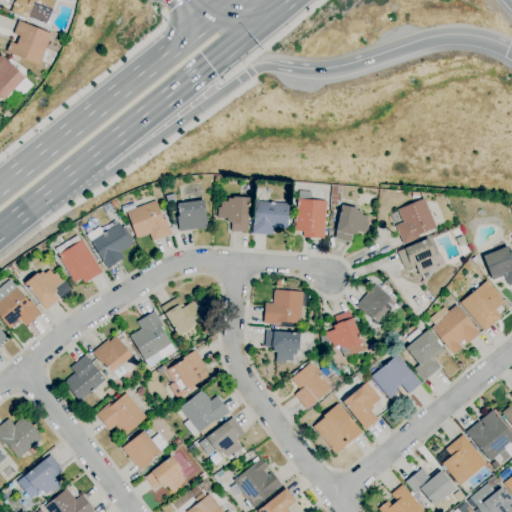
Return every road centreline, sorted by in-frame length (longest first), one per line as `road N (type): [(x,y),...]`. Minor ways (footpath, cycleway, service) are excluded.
road 1 (residential): [(235,263),(232,339),(243,375),(345,511)]
road 2 (residential): [(0,388),(78,324),(149,280),(182,263),(235,263)]
road 3 (trunk): [(210,19),(0,186)]
road 4 (motorway): [(249,73),(271,65),(338,66),(440,36),(507,48)]
road 5 (residential): [(335,498),(511,351)]
road 6 (trunk): [(76,169),(241,35)]
road 7 (motorway): [(76,169),(109,173),(249,73)]
road 8 (residential): [(23,369),(133,511)]
